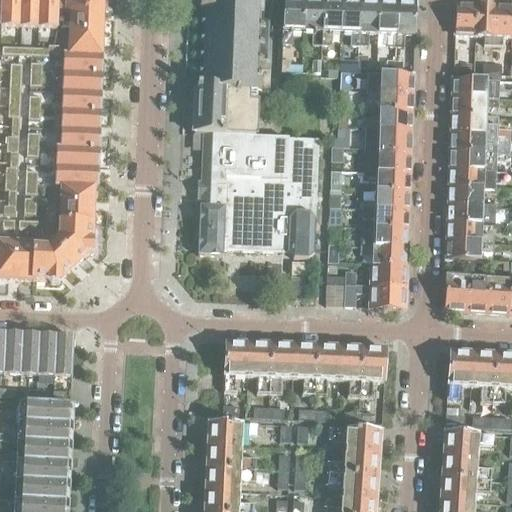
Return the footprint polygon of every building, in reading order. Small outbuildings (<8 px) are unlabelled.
[(1,9),(0,29),(19,30),(20,0),(1,0),(1,9)] [(20,0),(19,30),(37,31),(38,0),(20,0)] [(38,0),(37,31),(56,31),(56,26),(57,26),(57,13),(57,0),(38,0)] [(64,0),(64,13),(69,13),(103,14),(103,0),(64,0)] [(202,93),(269,95),(270,75),(260,74),(260,75),(257,75),(257,63),(266,63),(266,59),(261,59),(261,46),(266,47),(267,43),(261,43),(262,30),(267,30),(267,27),(262,26),(263,0),(199,0),(199,11),(205,11),(204,25),(199,24),(199,28),(204,28),(203,41),(198,41),(198,44),(203,45),(203,57),(197,57),(197,61),(203,61),(202,74),(197,74),(197,77),(202,77),(201,90),(202,93)] [(302,36),(303,1),(284,0),(282,48),(292,49),(293,35),(302,36)] [(323,2),(303,1),(302,36),(312,36),(312,50),(321,50),(323,2)] [(323,2),(321,50),(331,50),(331,37),(341,37),(342,2),(323,2)] [(342,2),(341,37),(351,38),(350,49),(359,49),(361,3),(342,2)] [(361,3),(359,49),(367,50),(368,38),(377,38),(379,4),(361,3)] [(379,4),(377,38),(387,39),(386,50),(394,50),(394,51),(395,51),(397,4),(379,4)] [(397,4),(395,51),(404,51),(405,39),(415,39),(416,9),(416,8),(415,7),(415,6),(414,6),(413,5),(412,5),(397,4)] [(471,39),(472,9),(460,8),(456,12),(455,38),(471,39)] [(494,10),(495,10),(495,9),(472,8),(472,9),(471,39),(475,39),(475,40),(484,41),(483,49),(493,49),(494,10)] [(511,33),(511,10),(495,10),(494,10),(493,49),(502,50),(502,42),(511,42),(511,33)] [(69,34),(69,35),(103,37),(103,14),(69,13),(69,33),(69,34)] [(68,56),(68,57),(95,58),(102,59),(103,37),(69,35),(68,56)] [(48,52),(48,57),(49,57),(60,57),(60,49),(48,49),(48,52)] [(2,50),(2,58),(9,59),(10,51),(2,50)] [(10,51),(9,59),(17,59),(17,51),(10,51)] [(17,51),(17,59),(25,59),(25,51),(17,51)] [(25,51),(25,59),(33,60),(33,51),(25,51)] [(33,51),(33,60),(40,60),(41,52),(33,51)] [(41,52),(40,60),(48,60),(49,57),(48,57),(48,52),(41,52)] [(64,56),(63,76),(101,77),(102,59),(95,58),(68,57),(68,56),(64,56)] [(359,65),(359,72),(367,72),(367,59),(359,59),(359,65)] [(281,75),(302,76),(302,68),(290,67),(290,63),(282,63),(281,75)] [(311,76),(320,76),(321,64),(312,63),(311,76)] [(387,64),(386,73),(402,74),(402,65),(387,64)] [(472,75),(472,66),(461,65),(461,74),(472,75)] [(30,67),(30,78),(42,79),(42,67),(30,67)] [(10,68),(10,76),(22,77),(22,68),(10,68)] [(492,79),(492,68),(483,68),(482,78),(492,79)] [(501,69),(492,68),(492,79),(501,79),(501,69)] [(328,80),(338,81),(338,72),(328,72),(328,80)] [(10,76),(9,85),(21,86),(22,77),(10,76)] [(63,76),(63,94),(101,96),(101,77),(63,76)] [(348,95),(349,77),(349,76),(340,76),(339,95),(348,95)] [(366,96),(413,98),(413,79),(379,77),(379,87),(366,87),(366,96)] [(30,78),(29,90),(41,90),(42,79),(30,78)] [(453,82),(452,101),(498,103),(498,94),(487,93),(487,84),(453,82)] [(9,85),(9,94),(21,95),(21,86),(9,85)] [(202,93),(201,90),(196,90),(194,138),(202,138),(254,141),(257,140),(258,104),(255,104),(256,96),(269,96),(269,95),(202,93)] [(291,107),(291,92),(275,92),(275,107),(291,107)] [(9,94),(8,103),(20,104),(21,95),(9,94)] [(63,94),(62,113),(100,115),(101,96),(63,94)] [(339,95),(338,113),(347,114),(348,95),(339,95)] [(413,98),(366,96),(365,104),(378,105),(377,115),(412,116),(413,98)] [(29,100),(28,111),(40,112),(41,100),(29,100)] [(452,101),(452,119),(486,120),(486,111),(498,112),(498,103),(452,101)] [(8,103),(8,112),(20,112),(20,104),(8,103)] [(28,111),(28,123),(40,124),(40,112),(28,111)] [(8,112),(7,121),(20,121),(20,112),(8,112)] [(62,113),(61,132),(99,134),(100,115),(62,113)] [(338,113),(337,132),(346,132),(347,114),(338,113)] [(412,116),(377,115),(377,124),(365,124),(365,133),(411,135),(412,116)] [(497,121),(486,120),(452,119),(451,137),(497,139),(497,121)] [(61,150),(61,151),(99,152),(99,134),(61,132),(61,150)] [(346,132),(337,132),(336,143),(346,143),(346,132)] [(411,135),(365,133),(365,142),(364,156),(376,158),(410,159),(411,135)] [(27,137),(27,149),(39,149),(39,137),(27,137)] [(496,157),(497,139),(451,137),(450,155),(496,157)] [(254,141),(202,138),(200,186),(197,186),(195,238),(198,238),(198,258),(222,259),(223,254),(286,256),(292,262),(307,263),(313,257),(315,213),(318,143),(254,142),(254,141)] [(7,140),(7,148),(19,148),(19,141),(7,140)] [(7,148),(6,156),(18,156),(19,148),(7,148)] [(27,149),(26,160),(38,161),(39,149),(27,149)] [(57,151),(56,170),(98,171),(99,152),(61,151),(57,151)] [(342,164),(342,152),(332,151),(332,163),(342,164)] [(484,156),(450,155),(449,173),(495,175),(496,166),(484,166),(484,156)] [(409,178),(410,159),(376,158),(364,156),(363,176),(409,178)] [(56,170),(55,188),(95,190),(97,190),(98,171),(56,170)] [(6,171),(5,183),(17,183),(18,172),(6,171)] [(495,175),(449,173),(449,191),(483,193),(483,183),(495,184),(495,175)] [(26,175),(25,187),(37,187),(38,176),(26,175)] [(409,178),(363,176),(363,185),(374,186),(374,195),(409,197),(409,178)] [(5,183),(4,194),(16,195),(17,183),(5,183)] [(25,187),(24,198),(36,199),(37,187),(25,187)] [(55,188),(55,207),(94,209),(95,190),(55,188)] [(449,191),(448,209),(494,211),(494,203),(482,202),(483,193),(449,191)] [(339,213),(340,194),(330,194),(329,212),(339,213)] [(409,197),(374,195),(373,205),(362,204),(362,213),(408,215),(409,197)] [(24,202),(24,210),(36,210),(36,203),(24,202)] [(55,207),(54,227),(57,227),(57,226),(93,228),(94,209),(55,207)] [(4,209),(3,217),(15,218),(16,210),(4,209)] [(448,209),(447,227),(481,228),(482,219),(493,219),(494,211),(448,209)] [(24,210),(24,217),(36,218),(36,210),(24,210)] [(329,212),(329,230),(339,231),(339,213),(329,212)] [(408,215),(362,213),(361,222),(373,223),(373,232),(407,234),(408,219),(408,215)] [(2,223),(2,231),(14,232),(14,224),(2,223)] [(19,224),(18,232),(27,232),(27,224),(19,224)] [(27,224),(27,232),(36,232),(36,225),(27,224)] [(34,249),(33,284),(48,285),(50,287),(58,288),(58,287),(60,285),(60,282),(89,256),(92,256),(94,254),(95,253),(95,246),(94,245),(92,243),(93,228),(57,226),(57,227),(57,240),(57,241),(48,250),(34,249)] [(481,228),(447,227),(446,245),(492,247),(493,238),(481,238),(481,228)] [(338,249),(339,231),(329,230),(328,249),(338,249)] [(407,234),(373,232),(372,241),(359,241),(359,250),(407,252),(407,234)] [(0,282),(8,283),(14,284),(15,244),(0,243),(0,282)] [(15,244),(14,284),(17,284),(33,284),(34,249),(30,249),(30,245),(15,244)] [(492,247),(446,245),(445,264),(479,265),(480,255),(492,256),(492,247)] [(338,268),(338,249),(328,249),(327,268),(338,268)] [(407,252),(359,250),(359,258),(372,259),(372,269),(406,271),(407,252)] [(291,266),(291,278),(307,279),(308,267),(291,266)] [(355,269),(345,268),(344,290),(355,290),(355,269)] [(372,269),(371,290),(405,292),(406,271),(372,269)] [(465,316),(467,282),(445,280),(444,310),(444,311),(445,312),(445,313),(446,314),(448,315),(465,316)] [(291,282),(290,302),(302,302),(303,283),(291,282)] [(489,283),(467,282),(465,316),(487,317),(489,283)] [(510,284),(489,283),(487,317),(508,318),(510,284)] [(344,290),(343,306),(343,311),(354,311),(354,299),(371,300),(370,312),(401,313),(403,313),(404,312),(404,311),(405,310),(405,292),(371,290),(355,290),(344,290)] [(6,337),(4,377),(21,378),(23,338),(6,337)] [(40,339),(23,338),(21,378),(38,378),(40,339)] [(40,339),(38,378),(55,379),(57,339),(40,339)] [(57,339),(55,379),(72,380),(74,340),(57,339)] [(246,381),(248,347),(225,346),(224,380),(237,380),(246,381)] [(271,348),(248,347),(246,381),(256,381),(269,382),(271,348)] [(294,349),(271,348),(269,382),(282,382),(292,383),(294,349)] [(316,349),(294,349),(292,383),(302,383),(315,383),(316,349)] [(315,383),(327,384),(338,384),(339,350),(316,349),(315,383)] [(338,384),(348,385),(361,385),(362,351),(339,350),(338,384)] [(386,352),(362,351),(361,385),(373,386),(384,386),(386,352)] [(450,355),(448,389),(460,389),(470,390),(472,356),(450,355)] [(495,357),(472,356),(470,390),(481,391),(493,391),(495,357)] [(511,358),(495,357),(493,391),(505,392),(511,392),(511,358)] [(16,392),(2,392),(2,402),(15,402),(16,392)] [(36,404),(36,394),(23,393),(23,403),(36,404)] [(49,394),(36,394),(36,404),(48,404),(49,394)] [(53,395),(52,404),(65,405),(66,395),(53,395)] [(25,426),(66,428),(67,408),(26,406),(25,426)] [(237,410),(223,410),(222,410),(222,420),(237,421),(237,410)] [(268,423),(268,412),(253,411),(253,422),(268,423)] [(284,413),(268,412),(268,423),(283,424),(284,413)] [(313,425),(314,414),(298,413),(298,424),(313,425)] [(329,415),(314,414),(313,425),(328,426),(329,415)] [(358,427),(359,416),(344,415),(343,426),(358,427)] [(374,417),(359,416),(358,427),(373,428),(374,417)] [(464,419),(445,418),(445,428),(464,429),(464,419)] [(491,432),(491,421),(472,420),(472,430),(491,432)] [(511,422),(491,421),(491,432),(510,433),(511,422)] [(66,428),(25,426),(24,445),(66,447),(66,428)] [(242,428),(242,427),(208,426),(207,449),(242,450),(243,440),(257,441),(258,429),(242,428)] [(291,430),(280,429),(279,446),(290,446),(291,430)] [(306,447),(307,431),(297,430),(296,447),(306,447)] [(347,432),(347,434),(332,433),(331,444),(346,445),(345,455),(379,457),(381,434),(347,432)] [(444,434),(443,457),(477,460),(478,452),(493,453),(494,440),(478,439),(478,437),(444,434)] [(66,447),(24,445),(23,465),(65,467),(66,447)] [(207,449),(206,472),(256,474),(256,462),(242,462),(242,450),(207,449)] [(330,466),(329,477),(378,481),(379,457),(345,455),(345,467),(330,466)] [(477,460),(443,457),(441,480),(491,484),(492,472),(477,471),(477,460)] [(290,459),(289,459),(279,459),(278,476),(289,476),(290,459)] [(306,461),(296,460),(295,477),(305,477),(306,461)] [(65,467),(23,465),(22,484),(64,486),(65,467)] [(206,472),(205,495),(240,497),(241,487),(255,487),(256,474),(206,472)] [(287,493),(289,476),(278,476),(277,493),(287,493)] [(304,494),(305,477),(295,477),(294,494),(304,494)] [(378,481),(329,477),(328,489),(342,490),(341,501),(376,504),(378,481)] [(491,484),(441,480),(440,503),(475,506),(475,497),(491,498),(491,484)] [(64,486),(22,484),(21,504),(63,506),(64,486)] [(205,495),(204,511),(254,511),(254,508),(240,507),(240,497),(205,495)] [(375,511),(376,504),(341,501),(340,511),(338,511),(327,511),(326,511),(375,511)] [(440,503),(439,511),(474,511),(475,506),(440,503)]
